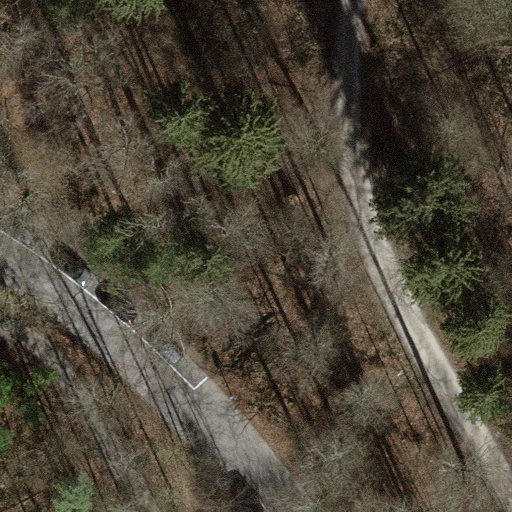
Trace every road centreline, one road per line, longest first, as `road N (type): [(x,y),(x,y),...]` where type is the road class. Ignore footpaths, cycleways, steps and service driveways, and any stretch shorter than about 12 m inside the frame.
road 1 (track): [(354,0),(349,121),(361,203),(390,288),(511,499)]
road 2 (unclassified): [(271,511),(171,398),(0,248)]
